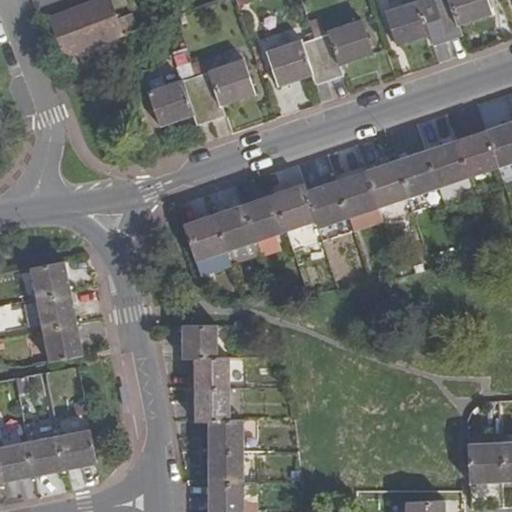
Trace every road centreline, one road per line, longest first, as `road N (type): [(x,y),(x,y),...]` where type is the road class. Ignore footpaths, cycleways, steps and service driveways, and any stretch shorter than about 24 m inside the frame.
road 1 (residential): [(511,66),(133,199)]
road 2 (residential): [(4,0),(54,131),(23,213)]
road 3 (residential): [(120,258),(157,411),(158,463)]
